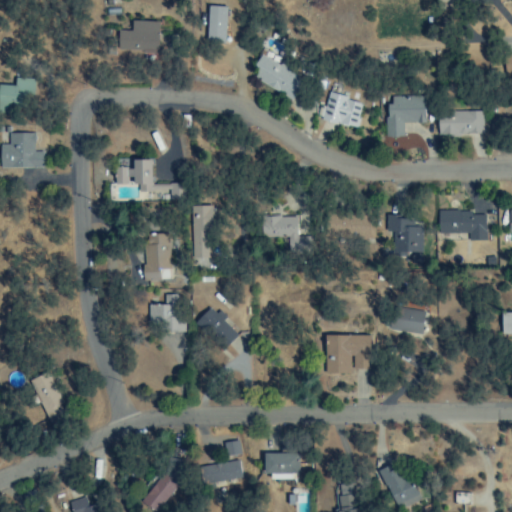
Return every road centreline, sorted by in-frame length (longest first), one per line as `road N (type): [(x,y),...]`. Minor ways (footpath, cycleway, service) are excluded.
road 1 (residential): [(511,415),(114,425),(0,480)]
road 2 (residential): [(72,124),(82,99),(101,91),(251,107),(296,142),(363,173),(511,172)]
road 3 (residential): [(114,425),(75,239),(72,124)]
